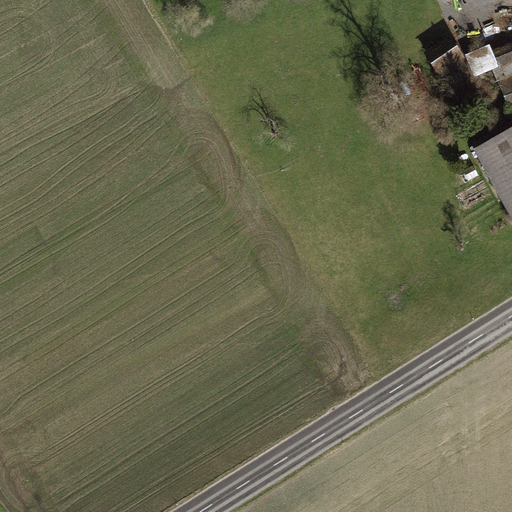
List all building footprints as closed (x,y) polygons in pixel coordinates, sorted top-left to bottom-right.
[(449,40),(423,55),(436,76),(461,62),(449,40)] [(511,41),(493,48),(501,73),(511,69),(511,41)] [(488,48),(464,58),(475,84),(499,73),(488,48)] [(511,78),(499,83),(509,116),(511,114),(511,78)] [(511,131),(471,154),(509,225),(511,223),(511,131)]
